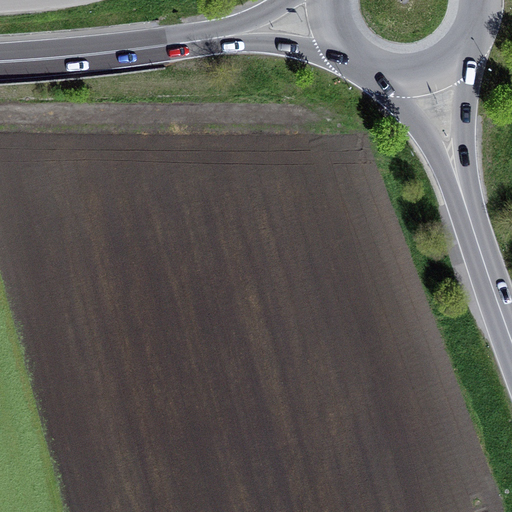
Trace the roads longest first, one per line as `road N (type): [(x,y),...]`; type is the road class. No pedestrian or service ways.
road 1 (track): [(0,115),(303,115)]
road 2 (trunk): [(217,37),(0,61)]
road 3 (primary): [(462,196),(469,39)]
road 4 (primary): [(511,343),(462,196)]
road 5 (primary): [(374,70),(462,196)]
road 6 (trunk): [(217,37),(356,59)]
